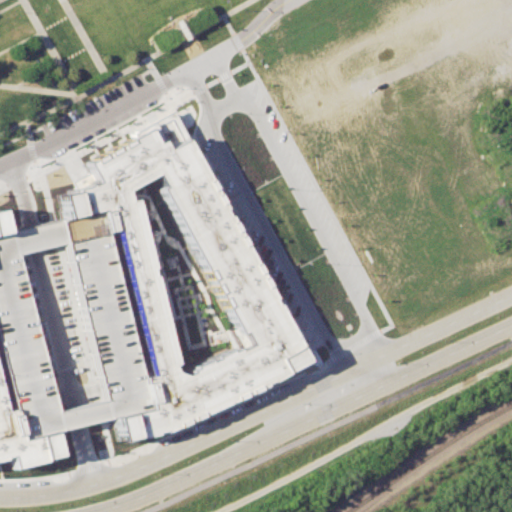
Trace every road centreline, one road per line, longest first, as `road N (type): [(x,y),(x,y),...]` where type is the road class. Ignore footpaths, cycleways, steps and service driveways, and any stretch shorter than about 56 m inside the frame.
road 1 (residential): [(203,116),(323,340),(357,368),(359,314),(235,99)]
road 2 (secondary): [(511,293),(106,478),(0,495)]
road 3 (secondary): [(85,511),(511,321)]
road 4 (track): [(511,357),(231,511)]
road 5 (residential): [(0,164),(184,68)]
